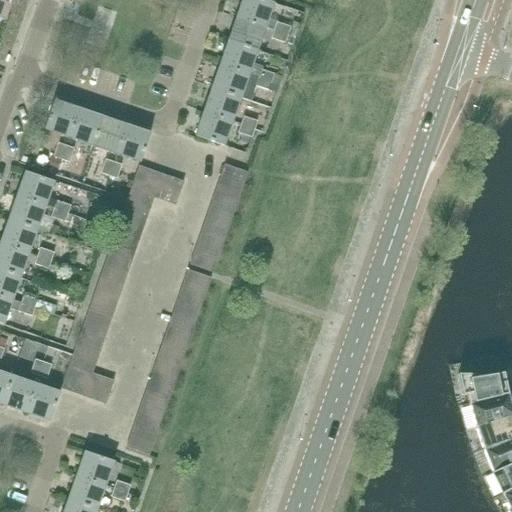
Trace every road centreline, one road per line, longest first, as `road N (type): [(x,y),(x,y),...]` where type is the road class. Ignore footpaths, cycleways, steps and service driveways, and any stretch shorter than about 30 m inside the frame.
road 1 (tertiary): [(300,511),(457,59)]
road 2 (residential): [(18,74),(160,124),(204,0)]
road 3 (residential): [(32,511),(49,461),(43,432),(0,418)]
